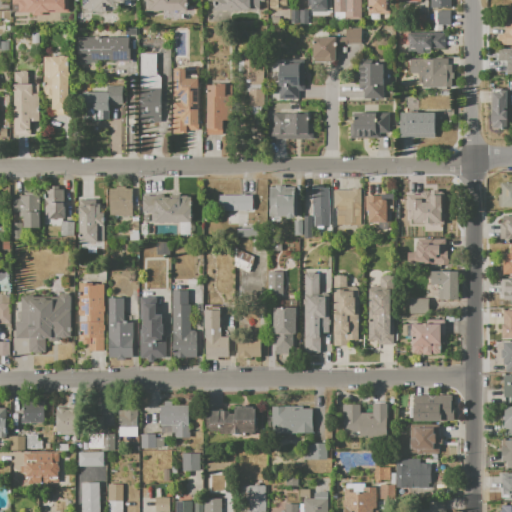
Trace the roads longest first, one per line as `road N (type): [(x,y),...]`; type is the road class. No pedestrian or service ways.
road 1 (residential): [(370,165),(0,168)]
road 2 (residential): [(302,380),(0,380)]
road 3 (residential): [(473,153),(473,379)]
road 4 (residential): [(473,379),(473,511)]
